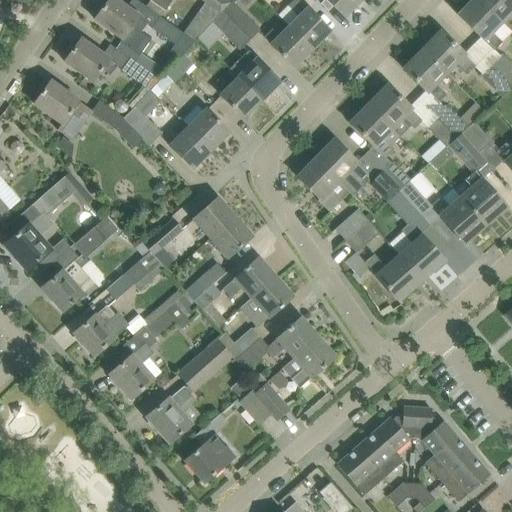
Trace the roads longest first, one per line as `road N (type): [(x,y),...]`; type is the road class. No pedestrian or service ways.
road 1 (residential): [(390,368),(268,202),(263,162),(417,0)]
road 2 (residential): [(32,344),(175,511)]
road 3 (residential): [(227,511),(390,368)]
road 4 (residential): [(511,430),(436,329)]
